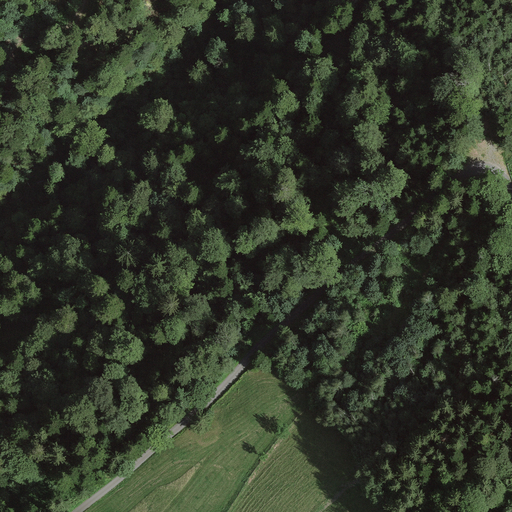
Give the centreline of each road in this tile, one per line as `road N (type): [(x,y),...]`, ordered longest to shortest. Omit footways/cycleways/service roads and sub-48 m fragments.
road 1 (unclassified): [(511,190),(483,167),(454,176),(76,511)]
road 2 (track): [(6,337),(39,307),(115,264),(208,178),(321,100),(423,0)]
road 3 (track): [(483,167),(478,155),(461,154),(324,229),(6,337)]
road 4 (track): [(84,0),(66,29),(15,41),(13,81),(0,104)]
